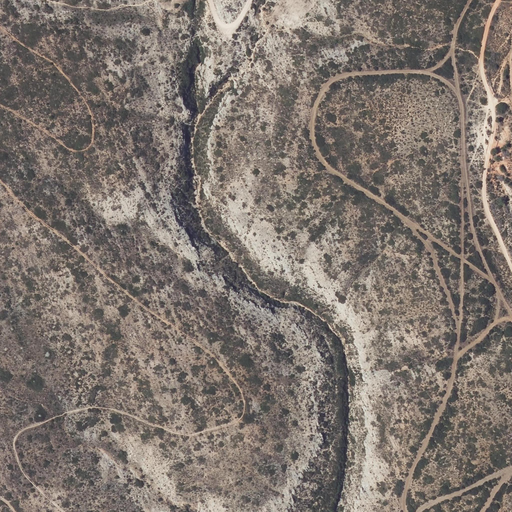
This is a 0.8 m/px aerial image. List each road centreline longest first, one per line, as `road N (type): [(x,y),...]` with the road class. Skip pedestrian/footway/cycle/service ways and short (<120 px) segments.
road 1 (track): [(68,511),(39,493),(18,465),(20,432),(83,407),(113,406),(180,437),(211,440),(239,416),(232,375),(0,180)]
road 2 (track): [(0,105),(73,147),(86,145),(92,132),(71,76),(0,22)]
road 3 (track): [(511,49),(482,185),(511,258)]
